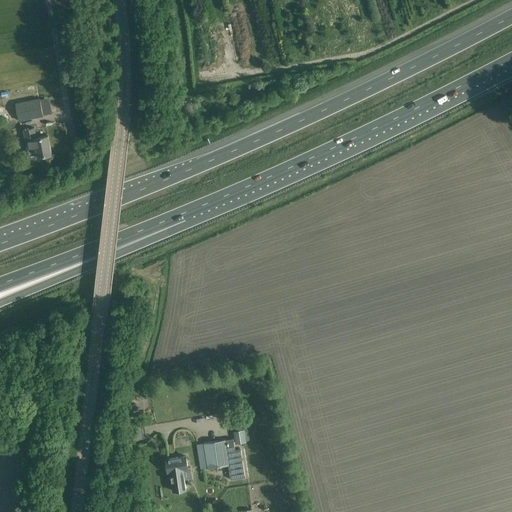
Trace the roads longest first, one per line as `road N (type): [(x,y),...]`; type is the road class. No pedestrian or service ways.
road 1 (motorway): [(511,14),(188,170),(0,244)]
road 2 (unclassified): [(77,511),(124,92),(118,0)]
road 3 (motorway): [(183,214),(511,59)]
road 4 (motorway): [(0,301),(183,214)]
road 5 (motorway): [(0,285),(183,214)]
road 6 (residential): [(47,0),(69,123)]
